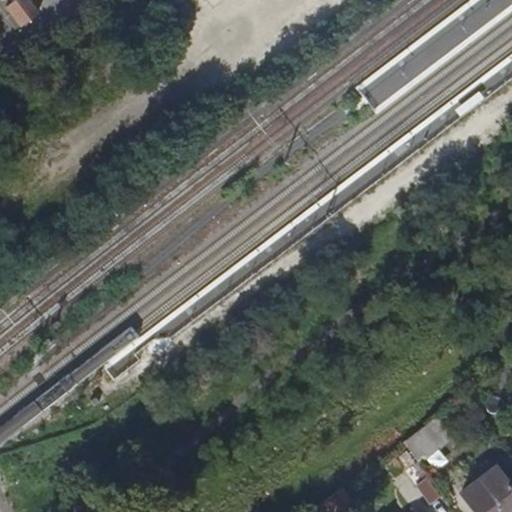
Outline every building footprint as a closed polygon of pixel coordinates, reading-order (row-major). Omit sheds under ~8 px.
[(18,0),(1,13),(16,34),(36,19),(21,0),(18,0)] [(237,0),(207,0),(206,1),(219,20),(240,4),(237,0)] [(353,0),(300,0),(218,62),(237,88),(354,0),(353,0)] [(153,18),(140,27),(147,36),(160,26),(153,18)] [(511,381),(511,377),(507,372),(482,389),(489,400),(511,381)] [(425,424),(401,442),(417,463),(440,444),(425,424)] [(511,511),(511,495),(500,479),(468,504),(474,511),(511,511)] [(440,501),(426,482),(415,491),(429,510),(440,501)] [(332,511),(351,499),(342,487),(315,507),(318,511),(332,511)]
